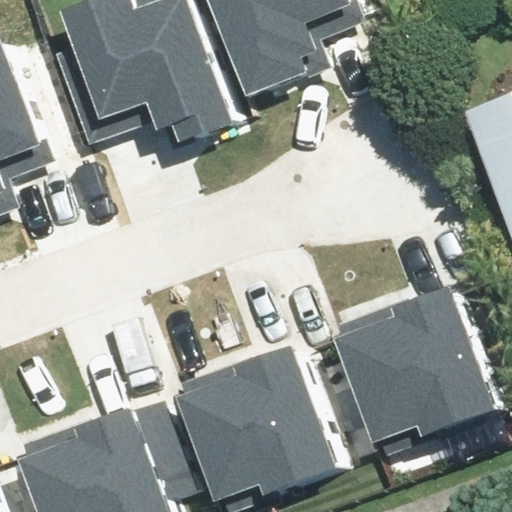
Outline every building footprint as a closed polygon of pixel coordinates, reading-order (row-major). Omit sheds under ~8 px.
[(166,95),(180,131),(251,103),(211,0),(108,0),(88,8),(128,110),(166,95)] [(232,0),(267,88),(344,59),(330,24),(374,7),(371,0),(232,0)] [(18,36),(0,42),(0,206),(26,196),(17,174),(65,156),(18,36)] [(511,114),(497,120),(511,161),(511,114)] [(393,299),(337,320),(379,433),(424,417),(431,437),(511,408),(511,354),(474,251),(387,283),(393,299)] [(240,369),(184,390),(226,503),(271,487),(278,507),(376,472),(321,321),(234,353),(240,369)] [(87,425),(31,445),(56,511),(218,511),(168,376),(81,408),(87,425)] [(0,511),(31,511),(2,431),(0,432),(0,511)]
